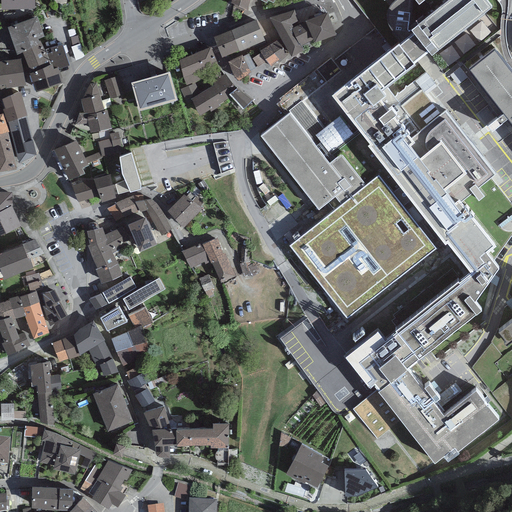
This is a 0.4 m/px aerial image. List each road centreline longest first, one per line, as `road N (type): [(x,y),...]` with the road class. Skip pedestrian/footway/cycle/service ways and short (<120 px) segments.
road 1 (residential): [(353,507),(312,506),(194,463),(157,460),(153,481),(127,511)]
road 2 (residential): [(340,0),(352,25),(268,102),(234,79),(208,29)]
road 3 (residential): [(0,182),(37,167),(86,72),(136,34)]
road 4 (residential): [(0,363),(31,352),(85,310),(82,278),(53,223)]
road 5 (track): [(511,436),(447,476),(353,507)]
road 6 (unknown): [(53,223),(140,192),(154,196),(180,237)]
road 7 (unknown): [(511,264),(485,327),(443,374)]
